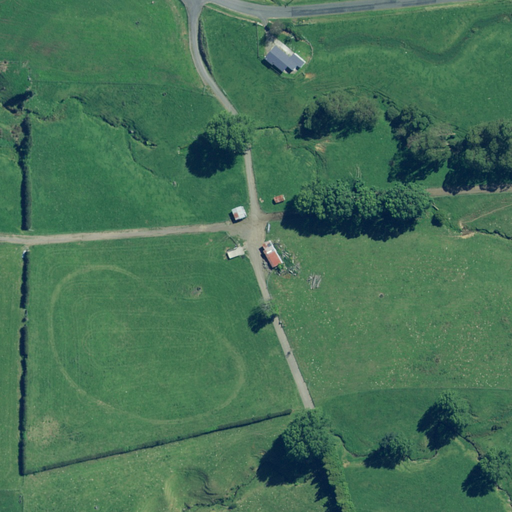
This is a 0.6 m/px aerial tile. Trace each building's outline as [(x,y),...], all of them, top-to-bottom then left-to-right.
[(291,59),(277,47),(267,60),(274,66),(275,65),(285,73),(290,67),(295,71),(299,66),(302,69),(306,63),(295,54),(291,59)] [(285,201),(283,195),(275,198),(277,204),(285,201)] [(247,218),(243,207),(234,210),(238,221),(247,218)] [(276,251),(270,241),(264,245),(267,251),(265,251),(274,269),(283,264),(281,260),(284,258),(280,249),(276,251)] [(239,256),(237,250),(228,253),(231,259),(239,256)]
